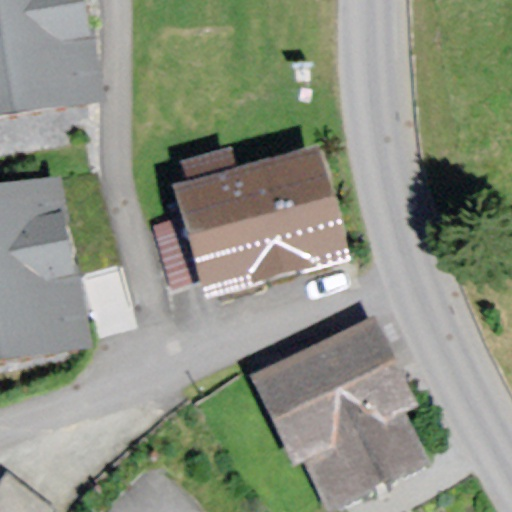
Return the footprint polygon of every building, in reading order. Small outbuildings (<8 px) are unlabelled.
[(0,0),(0,101),(77,89),(61,0),(0,0)] [(261,278),(337,258),(311,166),(193,199),(222,305),(265,292),(261,278)] [(0,224),(0,346),(63,335),(41,217),(0,224)] [(365,344),(271,390),(326,503),(420,456),(365,344)] [(0,511),(45,511),(5,482),(1,488),(0,489),(0,511)]
